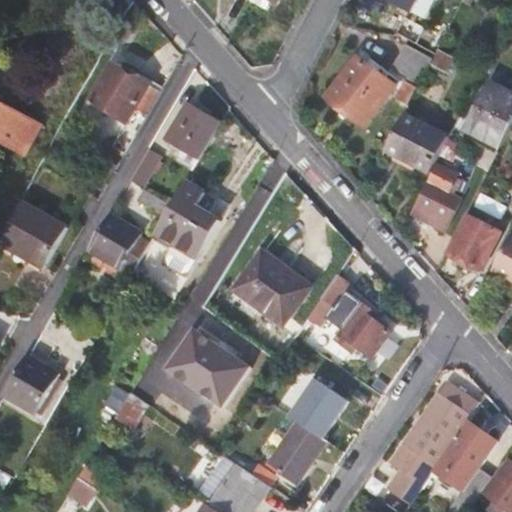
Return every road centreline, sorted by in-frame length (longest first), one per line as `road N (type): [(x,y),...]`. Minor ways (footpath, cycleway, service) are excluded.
road 1 (residential): [(205,38),(0,390)]
road 2 (residential): [(272,111),(459,324)]
road 3 (residential): [(459,324),(334,511)]
road 4 (residential): [(272,111),(329,0)]
